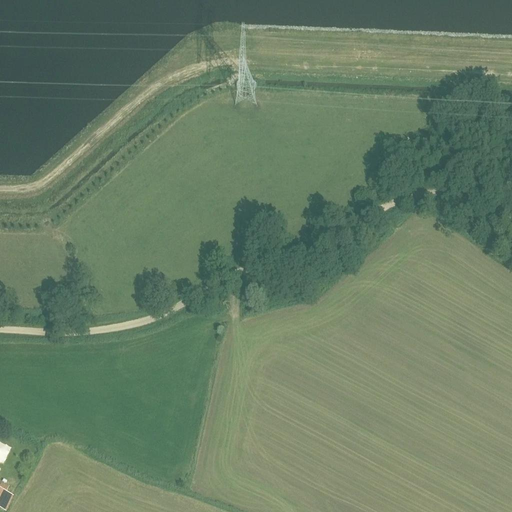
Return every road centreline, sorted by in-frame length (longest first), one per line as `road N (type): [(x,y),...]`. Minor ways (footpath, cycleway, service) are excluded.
road 1 (track): [(511,189),(396,201),(309,259),(248,268),(146,322),(98,332),(0,331)]
road 2 (track): [(0,176),(170,78),(219,63),(511,75)]
